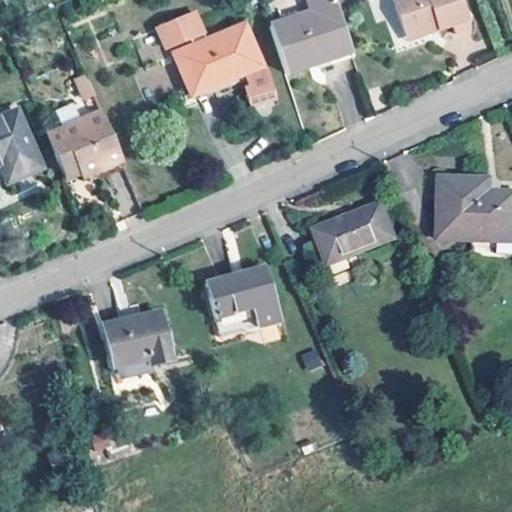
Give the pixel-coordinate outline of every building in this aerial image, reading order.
[(351,52),(334,0),(309,0),(312,11),(270,25),(286,73),(351,52)] [(430,7),(428,0),(427,0),(394,9),(402,40),(431,33),(433,41),(451,36),(454,46),(469,41),(457,0),(430,7)] [(264,69),(245,24),(175,52),(193,95),(247,71),(254,91),(249,93),(252,104),(279,95),(269,67),(264,69)] [(433,41),(431,33),(402,40),(404,49),(433,41)] [(100,101),(92,83),(81,86),(88,106),(100,101)] [(10,178),(43,165),(22,107),(0,115),(0,162),(3,161),(10,178)] [(127,166),(107,119),(49,142),(63,176),(77,170),(81,178),(83,184),(100,176),(127,166)] [(130,174),(127,166),(100,176),(104,184),(130,174)] [(81,178),(77,170),(63,176),(67,184),(81,178)] [(491,178),(444,176),(444,233),(477,233),(478,239),(499,240),(500,234),(511,233),(511,191),(492,191),(491,178)] [(398,240),(384,203),(317,228),(330,265),(398,240)] [(279,318),(266,264),(208,278),(220,330),(279,318)] [(172,352),(161,306),(104,318),(116,370),(155,363),(153,357),(172,352)] [(317,348),(300,353),(305,369),(322,365),(317,348)] [(78,460),(71,442),(48,452),(54,470),(78,460)]
